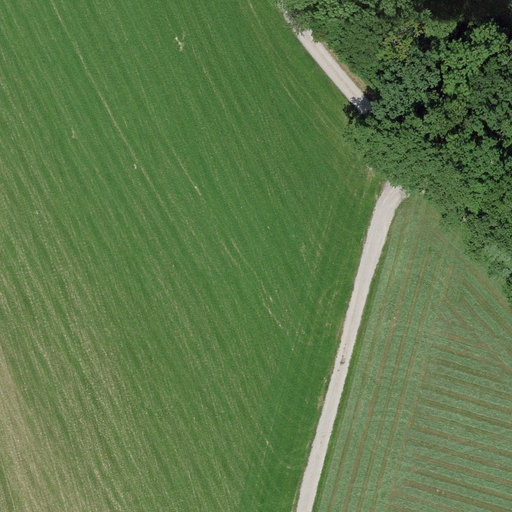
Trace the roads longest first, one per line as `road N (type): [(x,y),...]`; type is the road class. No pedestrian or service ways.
road 1 (track): [(305,511),(380,225),(398,180),(417,161)]
road 2 (track): [(287,0),(325,60),(511,261)]
